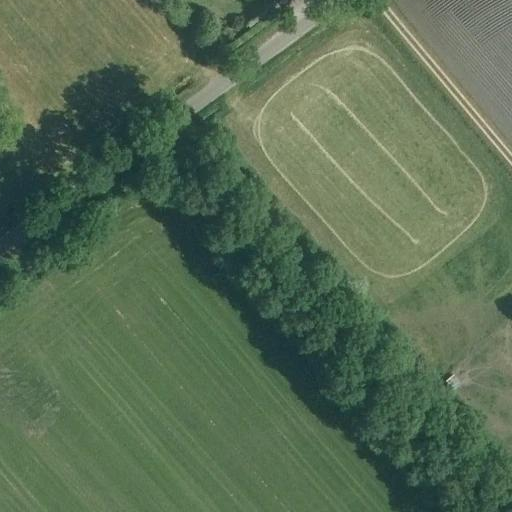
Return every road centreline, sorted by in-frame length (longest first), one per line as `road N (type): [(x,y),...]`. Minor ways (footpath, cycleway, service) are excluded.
road 1 (unclassified): [(0,246),(334,0)]
road 2 (track): [(383,0),(511,155)]
